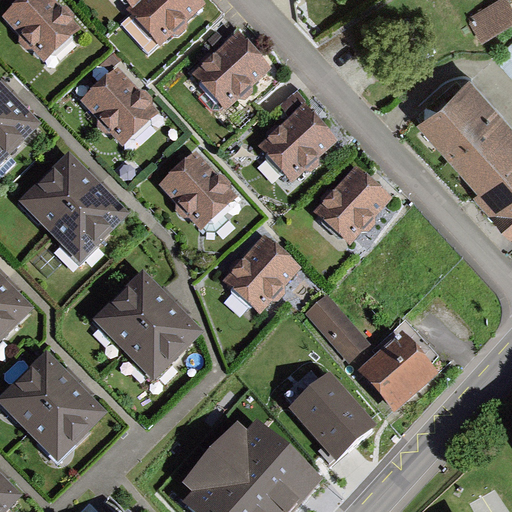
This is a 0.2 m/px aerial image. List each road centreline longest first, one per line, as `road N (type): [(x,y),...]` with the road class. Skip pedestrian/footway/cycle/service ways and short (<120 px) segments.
road 1 (residential): [(511,285),(252,0)]
road 2 (tertiary): [(368,511),(511,353)]
